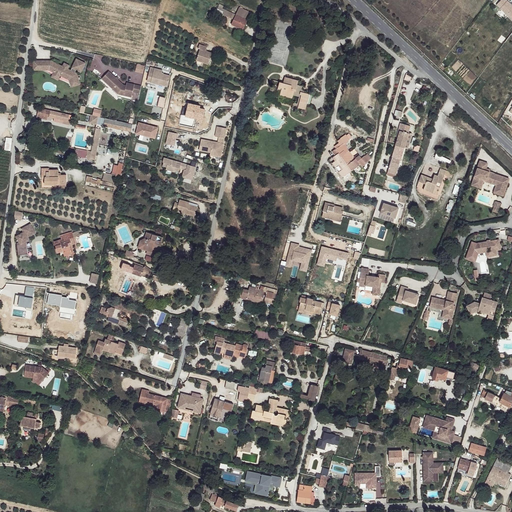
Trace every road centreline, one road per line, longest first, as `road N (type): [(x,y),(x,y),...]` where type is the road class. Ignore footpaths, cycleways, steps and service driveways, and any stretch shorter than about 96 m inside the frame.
road 1 (residential): [(270,0),(196,307)]
road 2 (residential): [(34,0),(0,261)]
road 3 (residential): [(294,506),(333,340),(395,355)]
road 4 (residential): [(294,506),(484,511)]
road 5 (residential): [(318,181),(357,23)]
road 6 (unknown): [(454,93),(416,181),(428,218),(408,223)]
road 7 (unclassified): [(466,420),(511,280)]
